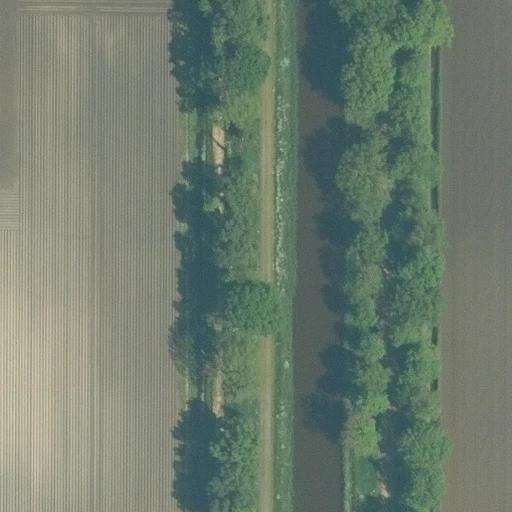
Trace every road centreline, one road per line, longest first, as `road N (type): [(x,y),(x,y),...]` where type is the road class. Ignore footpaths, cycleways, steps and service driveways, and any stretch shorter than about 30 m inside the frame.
road 1 (track): [(385,0),(383,511)]
road 2 (track): [(274,0),(273,511)]
